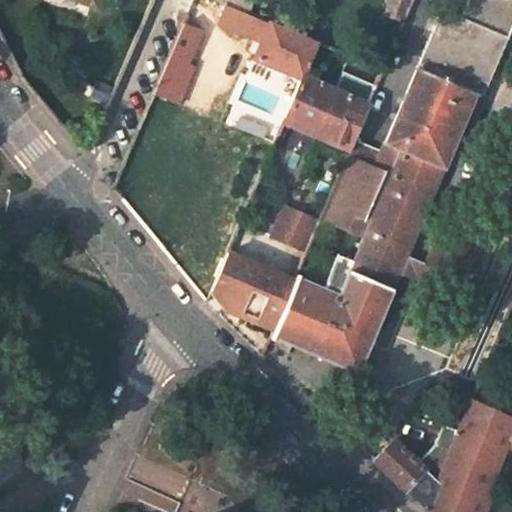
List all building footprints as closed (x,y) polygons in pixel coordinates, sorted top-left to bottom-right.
[(404,259),(474,97),(483,100),(511,33),(511,0),(487,0),(475,28),(442,13),(380,156),(352,145),(349,154),(320,222),(362,240),(353,263),(335,255),(321,290),(294,280),(293,282),(274,328),(269,337),(354,376),(397,276),(404,259)] [(393,0),(385,20),(402,26),(413,0),(393,0)] [(215,25),(259,44),(267,26),(223,6),(215,25)] [(259,44),(251,63),(301,86),(303,83),(318,48),(267,26),(259,44)] [(315,88),(330,53),(318,48),(303,83),(315,88)] [(168,98),(183,65),(166,57),(136,127),(159,137),(175,101),(168,98)] [(342,79),(374,94),(381,76),(350,62),(342,79)] [(301,86),(284,124),(316,139),(335,97),(315,88),(303,83),(301,86)] [(316,139),(349,154),(352,145),(367,111),(335,97),(316,139)] [(286,208),(273,238),(306,253),(319,223),(286,208)] [(397,276),(456,301),(471,267),(451,259),(455,251),(453,250),(432,242),(422,267),(404,259),(397,276)] [(455,245),(453,250),(455,251),(451,259),(471,267),(477,254),(455,245)] [(293,282),(226,252),(209,289),(225,306),(241,313),(237,322),(254,330),(258,321),(274,328),(293,282)] [(511,448),(511,416),(471,398),(456,433),(424,505),(439,511),(479,511),(509,447),(511,448)] [(371,459),(394,482),(396,484),(413,498),(424,505),(456,433),(441,427),(431,446),(415,461),(390,437),(371,459)] [(0,439),(0,495),(28,478),(20,449),(0,439)]
